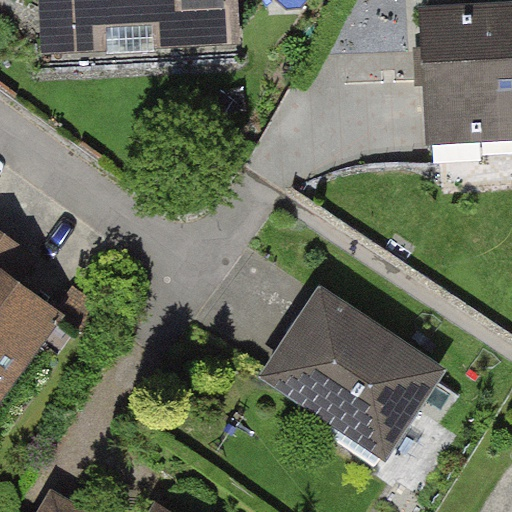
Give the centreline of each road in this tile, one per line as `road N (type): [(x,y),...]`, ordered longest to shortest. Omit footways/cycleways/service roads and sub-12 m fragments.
road 1 (residential): [(0,123),(208,267)]
road 2 (residential): [(208,267),(138,366)]
